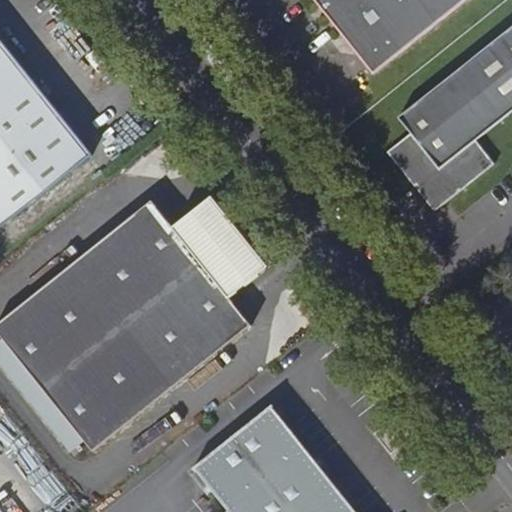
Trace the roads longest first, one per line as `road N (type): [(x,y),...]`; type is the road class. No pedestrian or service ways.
road 1 (unclassified): [(138,0),(511,467)]
road 2 (unknown): [(378,299),(112,511)]
